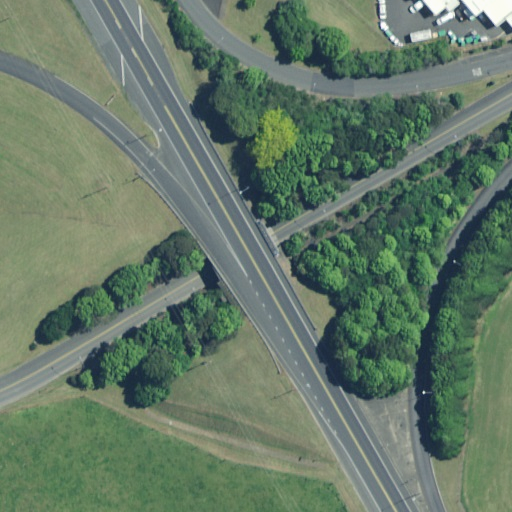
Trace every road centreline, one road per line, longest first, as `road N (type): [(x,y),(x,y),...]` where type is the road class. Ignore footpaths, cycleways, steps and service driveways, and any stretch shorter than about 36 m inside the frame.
road 1 (unclassified): [(0,395),(511,90)]
road 2 (secondary): [(298,333),(141,152),(91,107),(0,61)]
road 3 (secondary): [(298,333),(110,0)]
road 4 (secondary): [(511,168),(449,255),(430,313),(422,389),(437,511)]
road 5 (secondary): [(190,0),(239,44),(301,76),(363,85),(511,55)]
road 6 (secondary): [(402,511),(298,333)]
